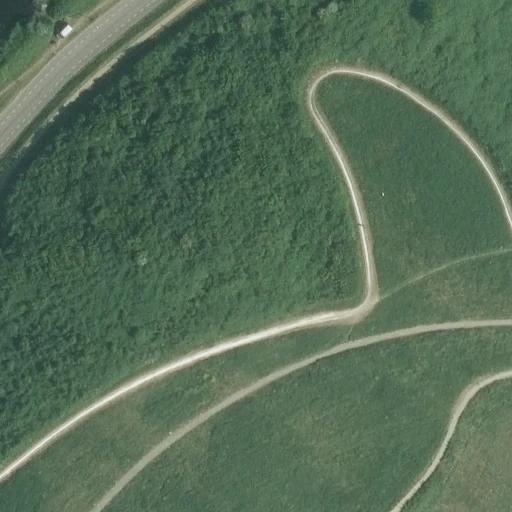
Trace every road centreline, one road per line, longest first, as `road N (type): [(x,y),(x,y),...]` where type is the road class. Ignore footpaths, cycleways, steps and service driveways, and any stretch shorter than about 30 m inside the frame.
road 1 (unknown): [(197,0),(73,96),(0,183)]
road 2 (unclassified): [(0,136),(62,67),(144,0)]
road 3 (unknown): [(391,511),(441,454),(462,404),(480,384),(511,375)]
